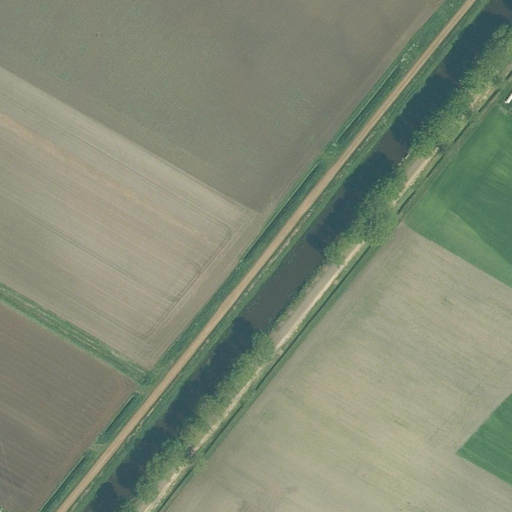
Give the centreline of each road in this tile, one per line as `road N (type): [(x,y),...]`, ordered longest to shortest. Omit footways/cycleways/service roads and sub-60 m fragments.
road 1 (track): [(61,511),(469,0)]
road 2 (unclassified): [(137,511),(511,41)]
